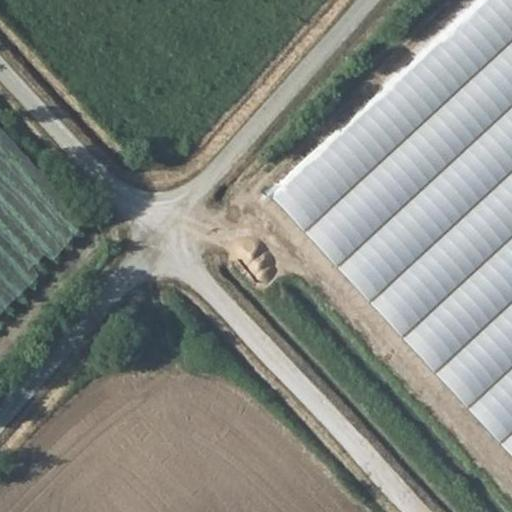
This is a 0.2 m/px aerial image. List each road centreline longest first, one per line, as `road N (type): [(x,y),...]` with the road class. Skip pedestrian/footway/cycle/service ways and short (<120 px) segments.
road 1 (track): [(157,235),(412,511)]
road 2 (track): [(157,235),(363,0)]
road 3 (track): [(0,412),(157,235)]
road 4 (track): [(0,65),(157,235)]
